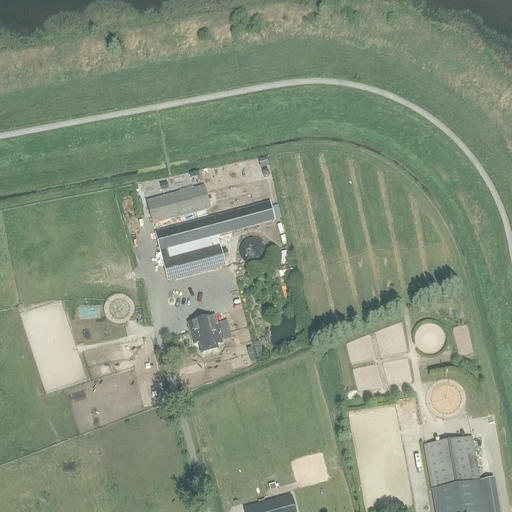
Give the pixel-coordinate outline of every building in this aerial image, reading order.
[(267,158),(258,160),(260,167),(268,165),(267,158)] [(145,202),(152,225),(210,210),(204,186),(145,202)] [(167,282),(225,267),(219,246),(169,259),(166,250),(275,221),(270,203),(154,233),(167,282)] [(243,238),(244,261),(267,260),(266,237),(243,238)] [(281,251),(282,261),(292,259),(291,250),(281,251)] [(282,267),(283,274),(294,272),(293,265),(282,267)] [(166,301),(170,320),(182,317),(178,299),(166,301)] [(217,323),(236,318),(231,300),(185,313),(193,345),(199,343),(202,355),(218,351),(216,345),(222,344),(217,323)] [(229,340),(224,323),(219,324),(224,342),(229,340)] [(494,481),(479,483),(472,438),(424,445),(435,511),(499,511),(497,501),(494,481)] [(283,511),(280,499),(245,508),(245,511),(283,511)]
